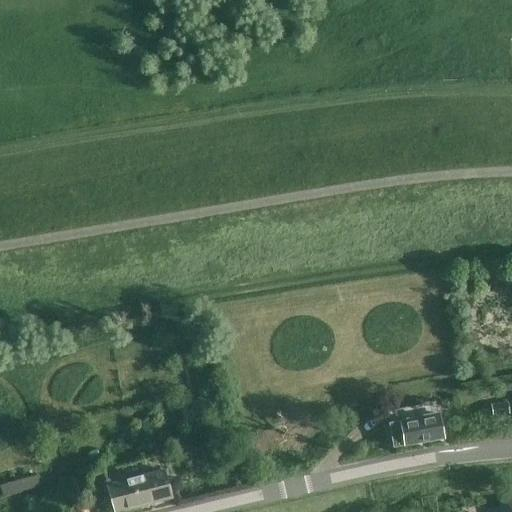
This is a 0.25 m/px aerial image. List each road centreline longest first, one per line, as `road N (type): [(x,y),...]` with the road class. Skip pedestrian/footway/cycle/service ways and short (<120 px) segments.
road 1 (tertiary): [(191,511),(429,458),(511,450)]
road 2 (track): [(511,249),(360,265),(199,295)]
